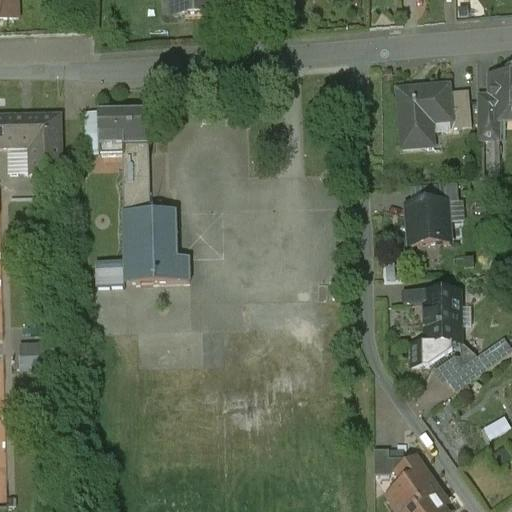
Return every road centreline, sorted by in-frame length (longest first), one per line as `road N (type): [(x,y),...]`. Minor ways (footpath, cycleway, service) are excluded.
road 1 (residential): [(362,52),(371,349),(384,384),(474,511)]
road 2 (residential): [(0,74),(251,60)]
road 3 (residential): [(362,52),(511,39)]
